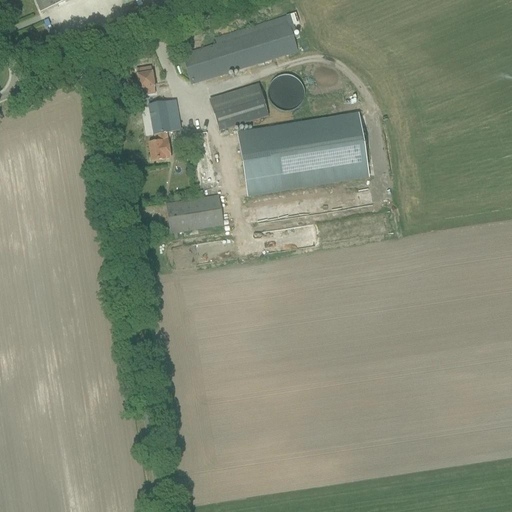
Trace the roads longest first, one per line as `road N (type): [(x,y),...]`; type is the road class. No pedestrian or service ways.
road 1 (unclassified): [(161,511),(85,66)]
road 2 (unclassified): [(85,66),(248,0)]
